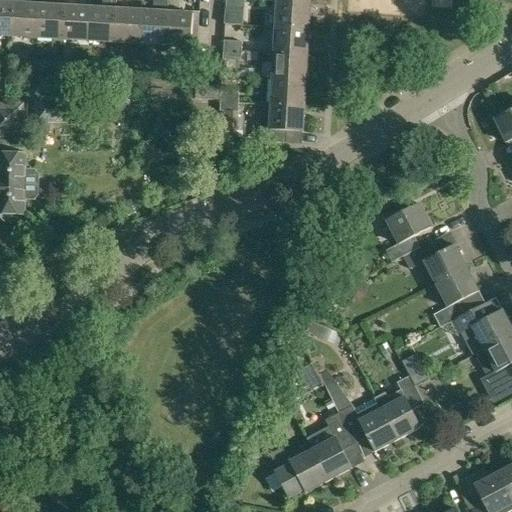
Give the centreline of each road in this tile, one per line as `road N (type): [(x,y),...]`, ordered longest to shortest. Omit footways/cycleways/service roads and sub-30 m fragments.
road 1 (residential): [(0,350),(67,314),(158,234),(307,169),(434,94)]
road 2 (residential): [(511,274),(476,196),(478,167),(434,94)]
road 3 (residential): [(357,511),(363,500),(511,422)]
